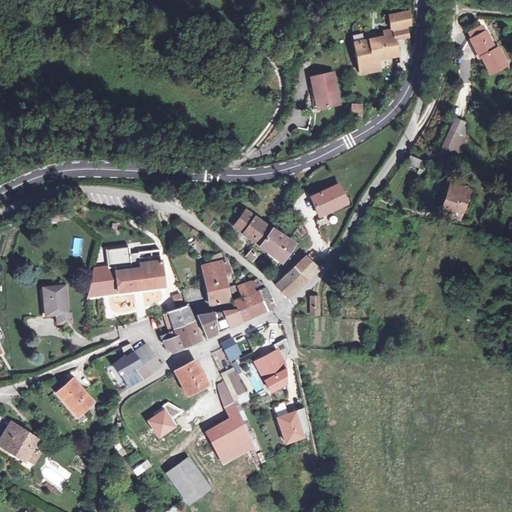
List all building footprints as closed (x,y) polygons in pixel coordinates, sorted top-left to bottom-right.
[(388,29),(406,27),(410,24),(408,10),(383,12),(373,10),(374,18),(387,18),(388,29)] [(471,33),(474,40),(489,32),(486,25),(471,33)] [(406,27),(388,29),(382,31),(383,36),(362,39),(352,40),(356,73),(379,70),(378,59),(388,56),(395,59),(396,65),(408,64),(410,50),(406,27)] [(511,65),(503,49),(499,51),(489,32),(474,40),(473,40),(482,59),(484,58),(493,74),(511,65)] [(307,75),(310,89),(313,89),(316,107),(335,103),(330,71),(307,75)] [(348,119),(354,118),(360,118),(360,106),(352,107),(352,111),(348,112),(348,119)] [(439,142),(446,145),(453,128),(446,125),(439,142)] [(453,128),(446,145),(445,148),(453,151),(461,131),(453,128)] [(428,160),(408,154),(406,162),(420,166),(420,165),(426,166),(428,160)] [(451,216),(463,194),(455,190),(458,185),(447,179),(435,202),(442,206),(440,211),(451,216)] [(336,184),(308,197),(318,216),(345,202),(336,184)] [(466,189),(458,185),(455,190),(463,194),(466,189)] [(255,242),(254,243),(257,245),(271,228),(269,226),(267,225),(266,227),(241,209),(230,223),(255,242)] [(203,215),(200,219),(208,226),(212,222),(203,215)] [(271,228),(257,245),(279,262),(293,242),(271,228)] [(80,257),(82,239),(73,238),(71,256),(80,257)] [(126,247),(103,248),(104,264),(127,262),(126,247)] [(257,253),(250,248),(243,256),(250,261),(257,253)] [(207,263),(223,259),(220,252),(204,257),(207,263)] [(138,261),(92,267),(90,277),(87,294),(163,286),(159,253),(138,256),(138,261)] [(304,256),(293,266),(307,278),(315,272),(317,269),(319,268),(304,256)] [(229,272),(223,259),(207,263),(200,264),(204,286),(209,308),(222,306),(221,300),(228,299),(225,284),(223,273),(229,272)] [(293,266),(275,284),(273,286),(285,297),(307,278),(293,266)] [(264,288),(254,280),(250,282),(255,290),(255,291),(257,291),(265,309),(272,306),(264,288)] [(237,286),(241,297),(242,297),(249,316),(265,310),(265,309),(257,291),(255,291),(255,290),(248,293),(244,284),(237,286)] [(68,313),(66,285),(41,287),(43,315),(54,314),(54,325),(71,324),(71,313),(68,313)] [(233,307),(213,310),(215,331),(215,332),(238,321),(249,316),(242,297),(241,297),(230,302),(233,307)] [(319,298),(310,298),(311,316),(320,315),(319,298)] [(174,326),(174,327),(192,318),(186,306),(185,304),(167,310),(166,309),(164,309),(165,313),(168,312),(172,321),(174,326)] [(107,309),(88,311),(89,324),(109,321),(107,309)] [(196,312),(206,334),(215,331),(213,310),(196,312)] [(176,330),(183,346),(200,338),(194,322),(192,318),(174,327),(176,330)] [(183,346),(176,330),(163,335),(165,339),(162,341),(164,346),(172,351),(183,346)] [(222,345),(228,359),(236,355),(235,352),(237,351),(231,340),(222,345)] [(129,344),(123,349),(128,356),(135,352),(129,344)] [(142,363),(150,372),(159,367),(144,346),(135,352),(142,363)] [(222,349),(211,353),(219,372),(230,368),(222,349)] [(127,357),(134,367),(142,363),(135,352),(128,356),(127,357)] [(174,370),(187,396),(207,384),(196,360),(174,370)] [(261,360),(246,367),(257,394),(282,382),(276,364),(264,368),(261,360)] [(134,367),(140,377),(141,378),(150,372),(142,363),(134,367)] [(244,392),(235,373),(228,376),(237,395),(244,392)] [(224,379),(226,383),(232,397),(234,396),(237,395),(228,376),(224,379)] [(56,393),(72,380),(70,377),(54,390),(56,393)] [(91,402),(72,380),(56,393),(75,415),(91,402)] [(218,387),(227,407),(232,405),(235,404),(232,397),(226,383),(218,387)] [(244,392),(237,395),(234,396),(239,406),(248,401),(244,392)] [(232,405),(227,407),(224,409),(230,420),(206,433),(214,452),(217,457),(228,451),(226,445),(246,434),(238,415),(232,405)] [(177,428),(165,409),(147,421),(159,440),(177,428)] [(302,435),(309,432),(304,410),(294,413),(302,435)] [(243,413),(240,415),(252,443),(256,442),(243,413)] [(302,435),(294,413),(277,418),(285,444),(303,439),(302,435)] [(9,422),(0,434),(0,440),(12,424),(9,422)] [(12,424),(0,440),(0,441),(24,457),(30,448),(35,440),(28,435),(24,432),(12,424)] [(220,464),(246,450),(253,447),(246,434),(226,445),(228,451),(217,457),(220,464)] [(118,443),(112,447),(119,456),(124,453),(118,443)] [(253,447),(246,450),(250,458),(257,454),(254,446),(253,447)] [(30,448),(24,457),(31,462),(37,452),(30,448)] [(138,474),(150,466),(146,459),(133,467),(138,474)] [(188,459),(167,474),(188,505),(210,490),(188,459)]
